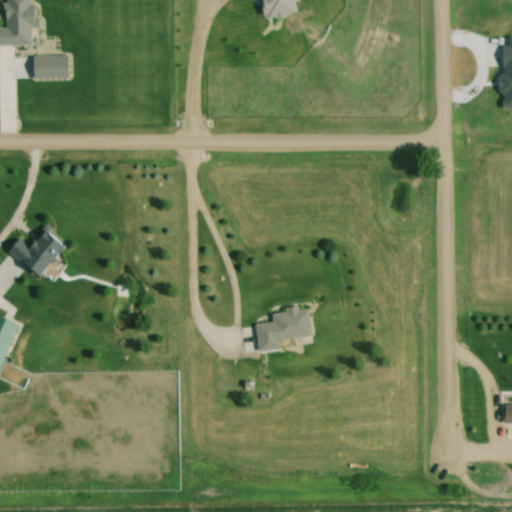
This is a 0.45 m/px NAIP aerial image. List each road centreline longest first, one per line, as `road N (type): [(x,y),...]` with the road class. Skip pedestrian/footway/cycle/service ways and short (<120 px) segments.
road 1 (residential): [(444,468),(437,0)]
road 2 (residential): [(440,144),(0,146)]
